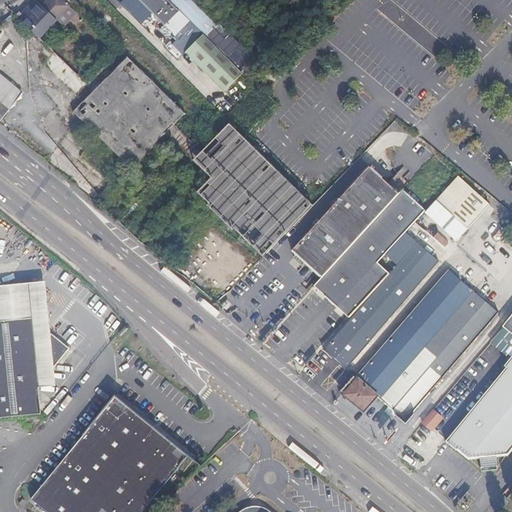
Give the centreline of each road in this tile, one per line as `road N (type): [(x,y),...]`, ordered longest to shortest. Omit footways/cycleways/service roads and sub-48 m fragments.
road 1 (secondary): [(438,511),(112,244),(1,142)]
road 2 (secondary): [(0,191),(396,511)]
road 3 (residential): [(109,364),(19,471),(8,490),(11,511)]
